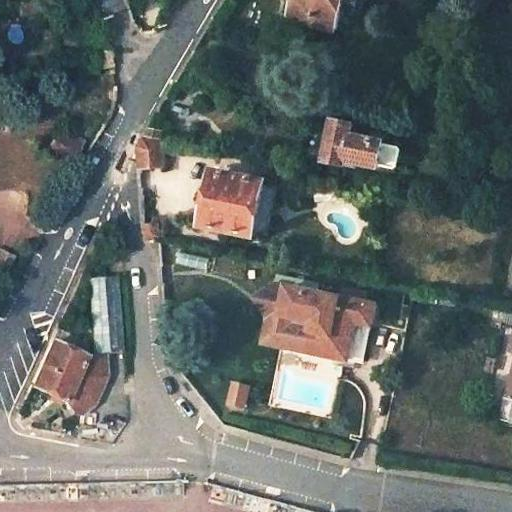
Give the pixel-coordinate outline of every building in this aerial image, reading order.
[(282,0),(283,1),(293,3),(288,22),(335,32),(341,0),(282,0)] [(335,122),(326,162),(343,166),(345,164),(355,167),(357,164),(380,170),(381,168),(393,171),(397,167),(400,151),(398,148),(386,146),(386,143),(357,137),(359,128),(335,122)] [(147,130),(143,137),(159,141),(161,133),(147,130)] [(45,149),(70,163),(76,152),(68,147),(70,143),(55,134),(45,149)] [(138,145),(140,171),(166,170),(165,142),(159,141),(143,137),(138,145)] [(213,172),(202,224),(253,235),(253,232),(266,234),(276,188),(264,185),(264,182),(213,172)] [(350,180),(318,173),(314,196),(349,190),(350,180)] [(154,225),(143,226),(144,241),(155,243),(154,225)] [(120,275),(92,276),(96,351),(123,350),(120,275)] [(266,282),(245,297),(259,317),(292,323),(293,317),(303,319),(297,350),(345,359),(353,322),(363,324),(366,302),(266,282)] [(353,322),(345,359),(355,361),(363,324),(353,322)] [(94,416),(108,388),(75,372),(81,358),(60,348),(67,333),(56,328),(29,387),(61,401),(92,415),(94,416)] [(234,382),(231,402),(246,405),(251,378),(244,377),(243,383),(234,382)] [(511,379),(503,418),(511,419),(511,379)] [(84,435),(92,415),(61,401),(52,420),(84,435)]
